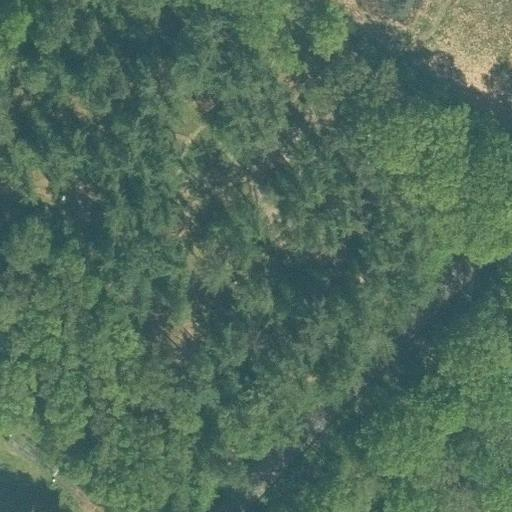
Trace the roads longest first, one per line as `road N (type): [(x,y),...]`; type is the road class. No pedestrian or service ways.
road 1 (tertiary): [(229,511),(511,218)]
road 2 (unclassified): [(511,186),(274,0)]
